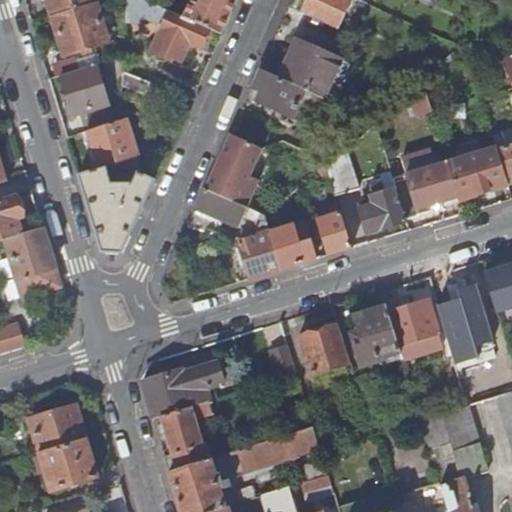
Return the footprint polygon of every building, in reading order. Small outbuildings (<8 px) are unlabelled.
[(96,2),(95,0),(48,0),(53,15),(96,2)] [(201,47),(209,29),(183,17),(179,15),(145,0),(127,0),(128,7),(154,19),(157,14),(166,19),(152,51),(172,60),(173,57),(181,60),(189,42),(201,47)] [(183,6),(170,0),(145,0),(179,15),(183,6)] [(221,35),(236,0),(191,0),(183,17),(209,29),(221,35)] [(338,27),(349,0),(306,0),(301,12),(338,27)] [(107,41),(96,2),(53,15),(65,54),(107,41)] [(351,62),(298,39),(280,77),(333,101),(351,62)] [(108,103),(97,64),(62,75),(74,114),(81,112),(87,132),(112,124),(106,104),(108,103)] [(150,80),(124,69),(122,84),(145,93),(150,80)] [(325,100),(260,70),(253,88),(260,92),(256,101),(296,118),(299,110),(317,118),(325,100)] [(432,111),(424,88),(423,84),(410,95),(416,116),(432,111)] [(424,88),(432,111),(443,108),(435,84),(424,88)] [(253,88),(248,97),(256,101),(260,92),(253,88)] [(144,175),(127,119),(118,121),(112,124),(87,132),(98,169),(104,167),(129,168),(138,172),(144,175)] [(458,142),(453,128),(438,132),(440,138),(443,146),(448,144),(458,142)] [(262,149),(231,134),(206,189),(244,206),(252,188),(246,185),(262,149)] [(508,182),(497,149),(497,147),(482,152),(478,137),(471,140),(473,146),(458,150),(461,158),(454,160),(448,162),(459,197),(460,201),(509,186),(508,182)] [(443,146),(440,138),(430,141),(433,152),(437,150),(444,148),(443,146)] [(448,144),(443,146),(444,148),(448,162),(454,160),(448,144)] [(511,144),(497,149),(508,182),(511,180),(511,144)] [(360,189),(347,148),(326,166),(329,175),(336,196),(360,189)] [(444,148),(437,150),(442,164),(448,162),(444,148)] [(459,197),(448,162),(442,164),(424,169),(410,174),(394,179),(397,187),(406,217),(428,211),(426,207),(459,197)] [(408,167),(410,174),(424,169),(422,163),(408,167)] [(156,180),(144,175),(138,172),(133,183),(102,182),(98,169),(80,175),(89,206),(103,252),(122,253),(132,231),(156,180)] [(329,175),(317,180),(323,200),(336,196),(329,175)] [(394,179),(383,182),(386,191),(397,187),(394,179)] [(406,217),(397,187),(386,191),(383,182),(372,186),(375,194),(371,196),(373,204),(359,209),(366,235),(407,222),(406,217)] [(239,227),(248,208),(245,207),(244,206),(206,189),(189,227),(216,234),(222,236),(239,227)] [(21,235),(16,220),(23,217),(17,197),(0,201),(0,240),(6,239),(21,235)] [(351,248),(338,207),(332,209),(334,214),(324,218),(320,219),(330,255),(351,248)] [(284,269),(273,231),(266,216),(248,208),(239,227),(239,237),(244,253),(246,263),(252,279),(284,269)] [(322,214),(324,218),(334,214),(332,209),(328,210),(328,212),(322,214)] [(317,258),(305,222),(273,231),(284,269),(317,258)] [(189,227),(184,240),(212,247),(216,234),(189,227)] [(61,286),(44,228),(21,235),(6,239),(24,298),(61,286)] [(241,264),(246,263),(244,253),(238,255),(241,264)] [(511,264),(486,273),(498,312),(511,307),(511,264)] [(441,334),(429,300),(390,312),(401,351),(404,358),(438,347),(435,336),(441,334)] [(401,351),(390,312),(388,307),(358,316),(363,333),(354,336),(363,365),(382,360),(381,358),(401,351)] [(0,353),(25,345),(19,324),(0,329),(0,353)] [(352,363),(340,324),(299,337),(312,375),(352,363)] [(298,374),(289,345),(270,351),(279,379),(298,374)] [(211,401),(207,389),(214,387),(225,384),(218,362),(185,373),(184,370),(142,382),(153,418),(162,416),(211,401)] [(511,379),(466,393),(469,405),(511,392),(511,379)] [(218,398),(214,387),(207,389),(211,401),(218,398)] [(511,392),(499,397),(511,439),(511,392)] [(204,444),(195,416),(235,404),(232,394),(218,398),(211,401),(162,416),(174,453),(165,456),(170,471),(212,458),(207,443),(204,444)] [(424,397),(416,399),(422,420),(430,417),(424,397)] [(480,511),(478,503),(473,505),(465,478),(490,471),(469,405),(443,413),(453,443),(454,448),(463,479),(442,485),(450,511),(480,511)] [(87,439),(76,406),(29,420),(40,453),(87,439)] [(453,443),(443,413),(430,417),(422,420),(430,444),(441,440),(442,446),(453,443)] [(321,447),(314,427),(212,458),(170,471),(182,511),(207,511),(227,506),(218,478),(321,447)] [(99,478),(87,439),(40,453),(52,492),(99,478)] [(442,446),(441,440),(430,444),(431,450),(442,446)] [(463,479),(454,448),(444,452),(442,446),(431,450),(442,485),(463,479)] [(269,494),(265,482),(240,490),(243,501),(263,495),(269,494)] [(298,511),(290,487),(269,494),(263,495),(267,511),(298,511)] [(396,511),(370,511),(366,498),(339,506),(340,511),(398,511),(396,511)]
